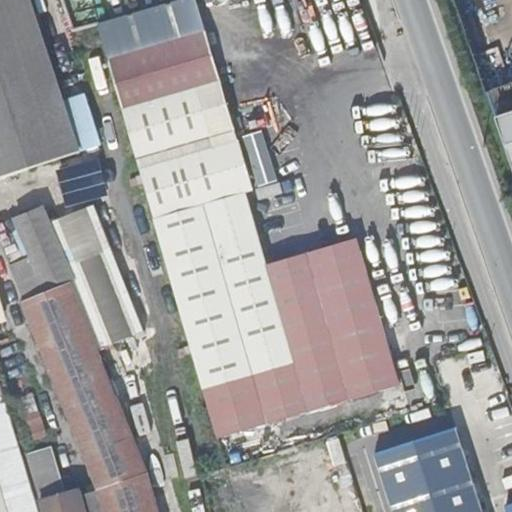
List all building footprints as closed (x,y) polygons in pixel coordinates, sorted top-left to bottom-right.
[(33,0),(0,0),(0,175),(83,148),(33,0)] [(263,0),(270,20),(333,0),(263,0)] [(253,25),(243,29),(247,39),(257,35),(253,25)] [(200,37),(103,67),(219,443),(398,388),(354,242),(263,270),(256,246),(254,247),(238,198),(249,194),(200,37)] [(107,494),(112,511),(169,511),(160,481),(79,278),(82,271),(48,204),(0,222),(0,226),(29,298),(107,494)] [(0,479),(10,511),(45,511),(0,363),(0,479)] [(62,459),(40,466),(47,488),(69,482),(62,459)] [(10,511),(0,479),(0,511),(10,511)] [(97,511),(88,482),(50,494),(55,511),(97,511)]
